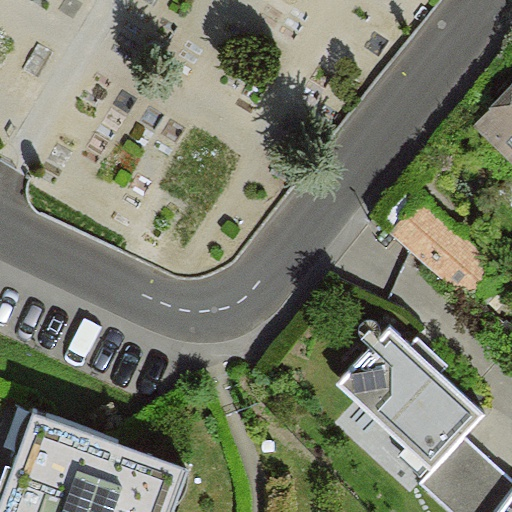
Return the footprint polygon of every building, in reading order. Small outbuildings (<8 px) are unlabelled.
[(511,85),(473,127),(511,163),(511,85)] [(496,267),(427,205),(400,234),(470,296),(496,267)] [(391,322),(337,379),(432,467),(464,432),(486,409),(391,322)] [(171,511),(186,471),(37,417),(2,511),(171,511)] [(456,511),(491,511),(511,485),(511,478),(464,432),(432,467),(419,480),(456,511)] [(511,511),(511,485),(491,511),(511,511)]
